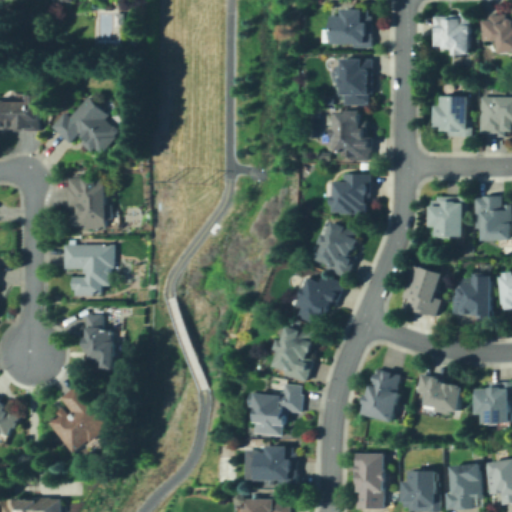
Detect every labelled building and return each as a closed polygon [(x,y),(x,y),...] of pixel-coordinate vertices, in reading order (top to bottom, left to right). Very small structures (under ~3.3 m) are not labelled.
[(368,10),(374,10),(373,44),(358,44),(358,42),(326,42),(326,29),(336,29),(336,13),(348,13),(348,10),(368,10)] [(439,48),(439,11),(474,11),(474,54),(467,54),(467,55),(455,55),(455,48),(439,48)] [(125,12),(124,25),(114,25),(114,12),(125,12)] [(492,16),(511,16),(511,51),(501,52),(500,41),(487,42),(487,38),(482,38),(481,20),(492,19),(492,16)] [(376,59),(376,93),(374,93),(374,94),(368,94),(368,104),(344,103),(345,60),(352,60),(352,59),(376,59)] [(31,129),(0,129),(0,101),(31,102),(31,95),(46,95),(46,129),(31,129)] [(481,96),(511,96),(511,133),(481,133),(481,96)] [(90,97),(115,119),(113,122),(123,131),(104,153),(90,140),(93,137),(85,130),(74,143),(56,127),(72,109),(76,113),(90,97)] [(471,98),(471,135),(441,135),(441,128),(433,128),(433,108),(441,108),(441,98),(471,98)] [(361,131),(361,136),(378,136),(378,161),(349,161),(349,152),(339,145),(339,113),(367,113),(367,131),(361,131)] [(374,174),(374,196),(370,196),(367,214),(335,208),(340,180),(351,182),(351,174),(374,174)] [(108,180),(109,203),(115,203),(115,220),(104,220),(104,226),(75,226),(74,212),(83,212),(82,205),(72,206),(71,181),(108,180)] [(470,196),(470,234),(446,234),(446,226),(434,226),(434,204),(446,204),(446,196),(470,196)] [(511,207),(511,241),(488,241),(488,228),(475,228),(475,198),(504,198),(504,207),(511,207)] [(335,223),(352,229),(354,225),(363,228),(346,275),(332,270),(334,265),(321,261),(335,223)] [(116,243),(117,282),(106,282),(107,292),(75,293),(75,272),(74,272),(74,267),(67,267),(67,244),(116,243)] [(445,298),(439,316),(403,304),(416,263),(447,273),(439,296),(445,298)] [(331,273),(347,283),(318,326),(299,313),(306,302),(300,297),(315,275),(325,281),(331,273)] [(492,273),(492,317),(453,317),(453,298),(461,298),(461,277),(472,277),(472,273),(492,273)] [(499,280),(505,279),(505,275),(511,273),(511,309),(505,311),(499,280)] [(105,314),(105,332),(116,332),(116,365),(92,365),(92,352),(89,352),(89,314),(105,314)] [(318,359),(312,380),(292,375),(293,369),(281,366),(292,325),(319,332),(313,358),(318,359)] [(370,412),(363,411),(370,386),(377,387),(382,366),(408,373),(404,387),(405,387),(400,404),(403,405),(399,420),(370,412)] [(425,411),(428,394),(419,392),(423,374),(445,379),(443,384),(464,389),(458,418),(425,411)] [(511,382),(511,427),(503,427),(503,424),(488,424),(480,408),(480,397),(474,397),(474,390),(479,390),(479,386),(488,386),(488,382),(511,382)] [(119,422),(82,454),(56,423),(72,409),(66,401),(87,384),(119,422)] [(306,387),(301,412),(288,409),(283,435),(256,430),(263,393),(286,398),(289,384),(306,387)] [(0,401),(26,413),(17,434),(9,430),(7,436),(0,433),(0,401)] [(292,445),(292,448),(298,448),(299,482),(283,483),(283,478),(262,478),(262,448),(272,448),(272,445),(292,445)] [(387,506),(364,506),(363,454),(386,454),(387,506)] [(511,458),(511,502),(500,504),(499,497),(494,498),(490,461),(511,458)] [(450,467),(479,464),(482,497),(476,497),(477,509),(447,511),(445,494),(452,493),(450,467)] [(437,473),(437,495),(443,495),(443,511),(409,511),(409,507),(401,507),(401,485),(409,485),(409,473),(437,473)] [(0,511),(0,495),(60,496),(60,511),(0,511)] [(295,495),(295,511),(248,511),(249,504),(253,504),(254,496),(273,498),(273,495),(295,495)]
